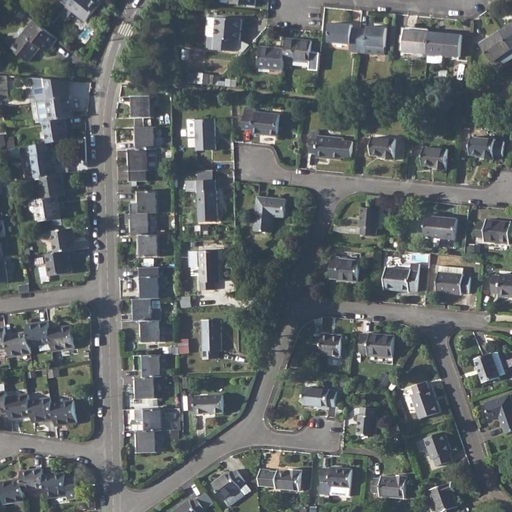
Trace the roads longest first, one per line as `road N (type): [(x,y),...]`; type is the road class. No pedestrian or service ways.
road 1 (residential): [(142,0),(125,28),(104,107),(107,288)]
road 2 (residential): [(430,319),(491,489),(510,511)]
road 3 (residential): [(511,190),(486,197),(335,185)]
road 4 (residential): [(107,288),(112,454)]
road 5 (residential): [(113,509),(141,503),(241,436)]
road 6 (residential): [(241,436),(256,416),(297,303)]
road 7 (residential): [(297,303),(430,319)]
road 8 (residential): [(297,303),(335,185)]
